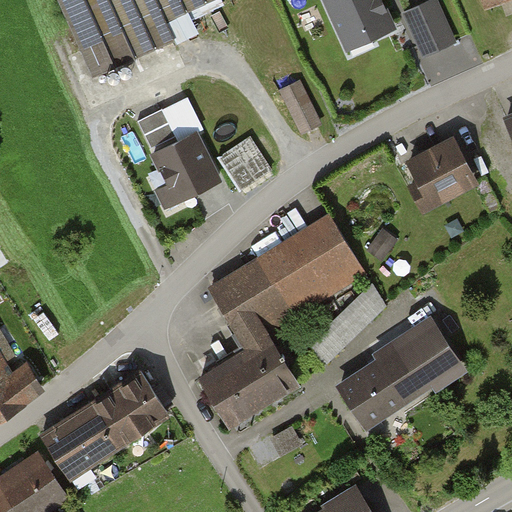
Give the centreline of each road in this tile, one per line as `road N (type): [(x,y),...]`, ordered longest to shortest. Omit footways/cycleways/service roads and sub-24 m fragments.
road 1 (residential): [(138,326),(307,173),(377,126),(511,65)]
road 2 (residential): [(256,511),(138,326)]
road 3 (residential): [(0,432),(138,326)]
